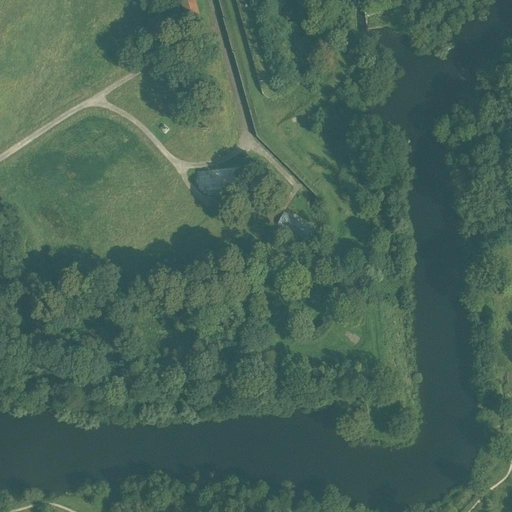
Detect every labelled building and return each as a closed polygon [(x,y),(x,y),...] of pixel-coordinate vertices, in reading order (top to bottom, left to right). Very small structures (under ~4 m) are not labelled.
[(181,0),(187,20),(199,17),(193,0),(181,0)] [(216,0),(255,138),(322,203),(341,182),(291,126),(349,63),(329,0),(216,0)] [(363,0),(365,6),(402,0),(423,0),(427,11),(435,0),(363,0)] [(255,203),(250,215),(261,220),(266,208),(255,203)] [(285,214),(279,225),(309,241),(315,230),(285,214)] [(511,371),(511,360),(502,361),(503,372),(511,371)] [(503,389),(503,414),(511,413),(511,407),(511,389),(503,389)] [(486,488),(468,505),(474,511),(492,495),(486,488)]
